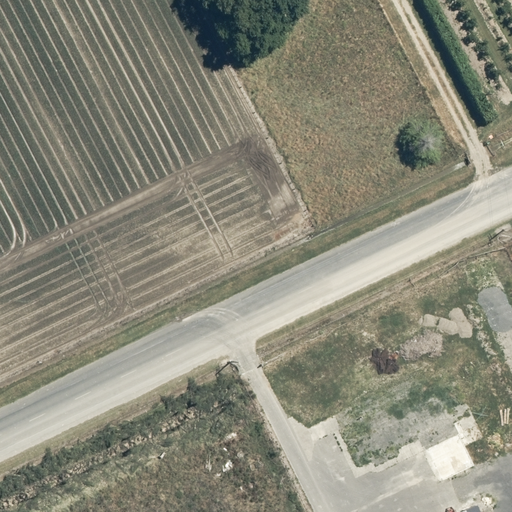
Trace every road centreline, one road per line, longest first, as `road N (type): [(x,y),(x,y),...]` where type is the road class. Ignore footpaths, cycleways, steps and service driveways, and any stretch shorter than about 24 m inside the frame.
road 1 (tertiary): [(0,445),(511,200)]
road 2 (unknown): [(241,329),(319,484),(347,511)]
